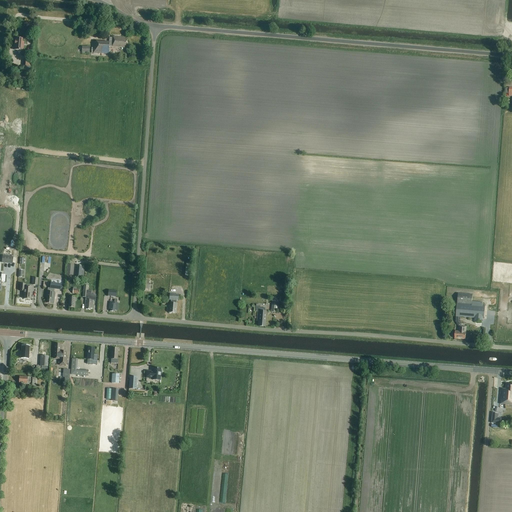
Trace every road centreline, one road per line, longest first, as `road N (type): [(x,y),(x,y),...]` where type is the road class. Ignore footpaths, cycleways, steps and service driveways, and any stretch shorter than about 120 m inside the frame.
road 1 (secondary): [(511,373),(7,333)]
road 2 (unclassified): [(511,348),(133,317)]
road 3 (unclassified): [(511,55),(155,25)]
road 4 (unclassified): [(133,317),(155,25)]
road 5 (unclassified): [(133,317),(0,307)]
